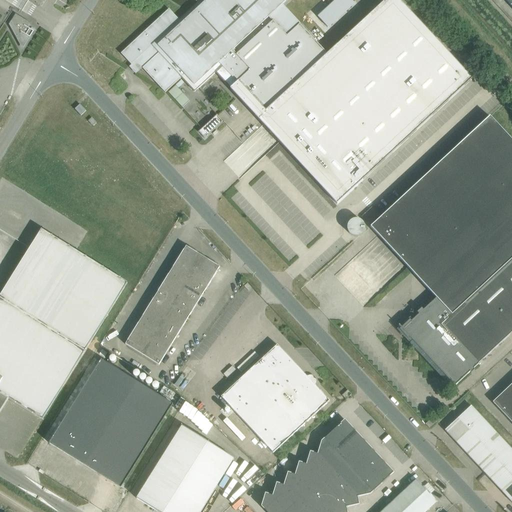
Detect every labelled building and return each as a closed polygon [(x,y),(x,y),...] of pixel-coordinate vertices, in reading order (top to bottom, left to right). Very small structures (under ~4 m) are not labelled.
[(169,9),(121,54),(131,65),(136,60),(143,68),(142,68),(165,93),(181,78),(194,91),(194,92),(215,73),(230,89),(246,107),(254,115),(254,114),(254,113),(255,113),(260,107),(265,112),(327,54),(300,25),(300,24),(282,5),(287,0),(194,0),(198,3),(179,20),(169,9)] [(254,114),(254,115),(257,119),(336,204),(337,204),(363,181),(363,180),(472,79),(398,0),(386,0),(327,54),(265,112),(260,107),(255,113),(254,113),(254,114)] [(356,0),(339,0),(323,16),(334,28),(360,3),(356,0)] [(16,15),(13,19),(12,21),(10,25),(22,47),(28,37),(30,38),(34,31),(26,27),(29,23),(16,15)] [(175,85),(168,92),(182,107),(189,101),(178,88),(175,85)] [(86,111),(80,105),(76,108),(75,109),(81,116),(86,111)] [(217,115),(198,132),(198,133),(199,132),(204,139),(222,122),(217,116),(217,115)] [(409,340),(410,339),(456,387),(455,386),(470,372),(471,373),(475,370),(474,369),(478,364),(511,332),(511,140),(490,117),(370,227),(436,298),(423,310),(421,308),(417,313),(419,314),(411,322),(410,320),(399,330),(409,340)] [(250,166),(257,159),(251,154),(256,150),(250,144),(256,138),(253,135),(225,161),(232,168),(243,158),(250,166)] [(371,207),(361,217),(369,225),(379,215),(371,207)] [(0,411),(8,399),(42,420),(127,283),(41,230),(0,296),(0,411)] [(195,269),(203,257),(186,246),(178,259),(195,269)] [(195,269),(212,279),(219,267),(203,257),(195,269)] [(195,269),(178,259),(171,271),(187,281),(195,269)] [(187,281),(204,292),(212,279),(195,269),(187,281)] [(187,281),(171,271),(163,283),(180,294),(187,281)] [(180,294),(196,304),(204,292),(187,281),(180,294)] [(180,294),(163,283),(155,295),(172,306),(180,294)] [(172,306),(189,316),(196,304),(180,294),(172,306)] [(172,306),(155,295),(148,308),(164,318),(172,306)] [(164,318),(181,328),(189,316),(172,306),(164,318)] [(164,318),(148,308),(140,320),(157,330),(164,318)] [(157,330),(174,341),(181,328),(164,318),(157,330)] [(157,330),(140,320),(133,332),(149,342),(157,330)] [(149,342),(166,353),(174,341),(157,330),(149,342)] [(125,345),(142,355),(149,342),(133,332),(125,345)] [(149,342),(142,355),(158,365),(166,353),(149,342)] [(277,345),(221,397),(273,453),(329,401),(277,345)] [(173,405),(101,360),(49,444),(121,488),(173,405)] [(511,383),(492,402),(511,423),(511,383)] [(347,390),(342,395),(346,399),(351,394),(347,390)] [(180,413),(193,421),(200,409),(187,402),(180,413)] [(445,430),(465,452),(491,428),(471,406),(445,430)] [(394,473),(345,420),(321,442),(318,454),(310,452),(306,464),(299,462),(295,475),(288,473),(284,485),(277,483),(273,496),(266,494),(262,506),(266,511),(347,511),(346,507),(359,504),(358,497),(371,494),(394,473)] [(136,499),(157,511),(200,511),(234,459),(182,426),(136,499)] [(465,452),(486,474),(511,450),(491,428),(465,452)] [(511,449),(511,450),(486,474),(511,502),(511,449)] [(417,480),(381,511),(425,511),(437,502),(418,482),(419,482),(417,480)]
